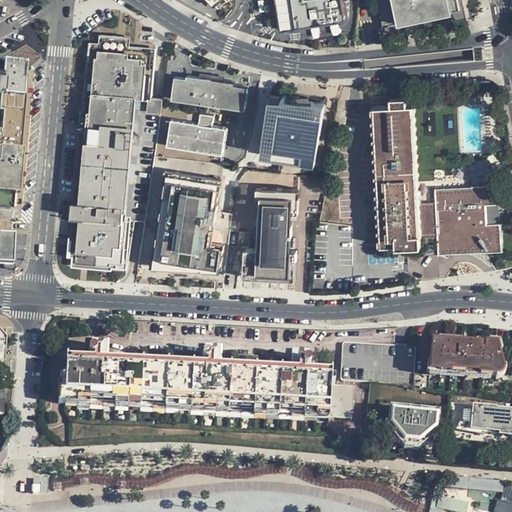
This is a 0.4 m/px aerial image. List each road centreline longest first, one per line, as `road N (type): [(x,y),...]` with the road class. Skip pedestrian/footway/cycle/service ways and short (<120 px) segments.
road 1 (tertiary): [(36,297),(322,312),(511,302)]
road 2 (residential): [(62,0),(36,297)]
road 3 (tertiary): [(511,67),(322,75),(257,57)]
road 4 (unclassified): [(507,27),(495,37),(408,51),(257,57)]
road 5 (residential): [(25,424),(36,297)]
